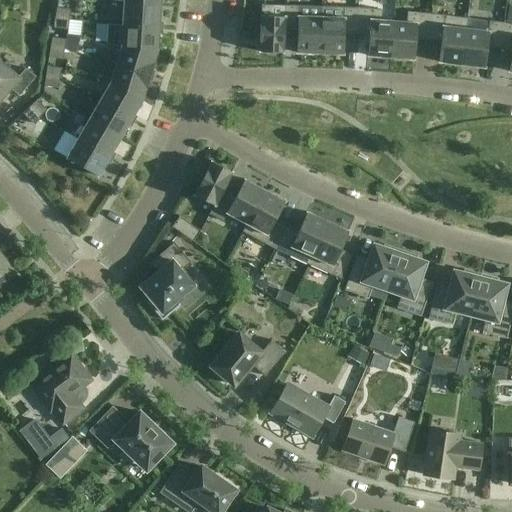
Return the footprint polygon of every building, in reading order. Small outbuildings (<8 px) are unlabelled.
[(159,28),(160,6),(124,4),(123,25),(159,28)] [(261,5),(259,51),(283,53),(284,32),(285,32),(285,17),(284,17),(272,16),(273,5),(261,5)] [(284,5),(284,17),(285,17),(285,32),(291,32),(297,32),(296,53),(320,53),(321,7),(299,6),(292,6),(284,5)] [(69,19),(70,9),(57,7),(55,17),(69,19)] [(321,7),(320,53),(343,54),(344,34),(355,35),(358,8),(343,7),(321,7)] [(358,8),(355,35),(369,36),(367,56),(391,57),(393,22),(381,21),(381,10),(358,8)] [(393,22),(391,57),(414,59),(416,39),(427,40),(431,14),(407,12),(406,23),(393,22)] [(431,14),(427,40),(440,42),(438,62),(461,65),(465,29),(467,18),(431,14)] [(55,17),(54,27),(68,30),(69,19),(55,17)] [(465,29),(461,65),(485,68),(487,48),(498,49),(499,49),(503,25),(503,22),(489,21),(487,31),(465,29)] [(503,25),(499,49),(505,50),(511,51),(508,71),(511,71),(511,24),(509,24),(503,22),(503,25)] [(157,49),(159,28),(123,25),(121,47),(157,49)] [(64,49),(65,39),(52,37),(50,47),(64,49)] [(50,47),(49,57),(63,60),(64,49),(50,47)] [(149,75),(157,49),(121,47),(116,65),(149,75)] [(0,62),(0,99),(10,88),(19,96),(35,77),(26,68),(18,77),(0,62)] [(142,101),(149,75),(116,65),(110,83),(142,101)] [(60,82),(61,72),(47,70),(46,80),(60,82)] [(46,80),(45,90),(58,92),(60,82),(46,80)] [(131,120),(142,101),(110,83),(100,102),(131,120)] [(37,99),(30,106),(40,116),(47,109),(37,99)] [(120,139),(131,120),(100,102),(89,121),(120,139)] [(30,106),(23,113),(32,123),(40,116),(30,106)] [(109,157),(120,139),(89,121),(78,139),(109,157)] [(63,131),(54,146),(69,155),(67,158),(98,176),(109,157),(78,139),(63,131)] [(211,161),(194,195),(214,205),(222,191),(223,191),(232,172),(211,161)] [(214,205),(209,214),(216,218),(223,222),(227,213),(247,224),(265,191),(244,180),(235,197),(229,194),(223,191),(222,191),(214,205)] [(247,224),(242,232),(274,249),(287,225),(275,219),(285,202),(265,191),(247,224)] [(287,225),(274,249),(307,264),(327,222),(306,212),(298,231),(287,225)] [(172,227),(193,242),(193,241),(200,232),(200,231),(179,216),(172,227)] [(327,222),(307,264),(341,279),(352,255),(340,250),(348,231),(327,222)] [(200,232),(193,241),(202,248),(209,239),(200,232)] [(229,253),(240,260),(251,243),(239,236),(229,253)] [(151,298),(147,302),(162,320),(180,305),(176,301),(194,285),(181,270),(191,262),(174,242),(150,262),(158,272),(144,284),(151,292),(148,294),(151,298)] [(387,290),(401,250),(384,245),(383,248),(374,245),(367,267),(354,263),(345,290),(368,298),(373,285),(387,290)] [(416,259),(417,256),(401,250),(387,290),(402,295),(397,308),(421,316),(430,289),(417,284),(425,262),(416,259)] [(0,283),(14,272),(0,254),(0,283)] [(470,315),(481,274),(464,270),(463,273),(454,271),(448,293),(435,290),(428,318),(452,324),(456,311),(470,315)] [(496,282),(497,279),(481,274),(470,315),(485,318),(481,332),(506,338),(511,312),(511,310),(500,307),(506,284),(496,282)] [(279,289),(275,299),(288,305),(292,295),(279,289)] [(336,295),(331,308),(344,313),(349,300),(336,295)] [(218,371),(216,374),(226,382),(228,380),(234,385),(251,365),(265,376),(286,352),(271,340),(261,352),(239,333),(211,366),(218,371)] [(390,343),(386,352),(396,356),(400,346),(390,343)] [(354,345),(347,356),(362,365),(368,353),(354,345)] [(435,353),(429,374),(430,374),(455,376),(459,360),(435,353)] [(57,365),(54,362),(51,362),(42,368),(42,372),(44,374),(30,385),(50,411),(52,410),(63,423),(83,408),(75,397),(78,390),(91,380),(71,354),(57,365)] [(494,365),(491,379),(504,379),(507,368),(494,365)] [(463,380),(461,395),(487,399),(489,384),(463,380)] [(287,384),(271,413),(312,436),(322,418),(333,424),(345,402),(334,396),(327,407),(287,384)] [(112,407),(90,430),(107,447),(114,440),(146,470),(172,443),(139,412),(129,423),(112,407)] [(393,433),(353,419),(342,450),(383,465),(389,447),(404,452),(414,422),(398,417),(393,433)] [(429,430),(422,475),(454,479),(456,467),(478,470),(481,443),(459,440),(460,434),(429,430)] [(58,450),(44,464),(59,478),(72,464),(58,450)] [(189,511),(198,500),(214,511),(219,511),(235,490),(214,476),(215,475),(205,468),(204,468),(201,466),(194,476),(179,466),(161,492),(189,511)]
